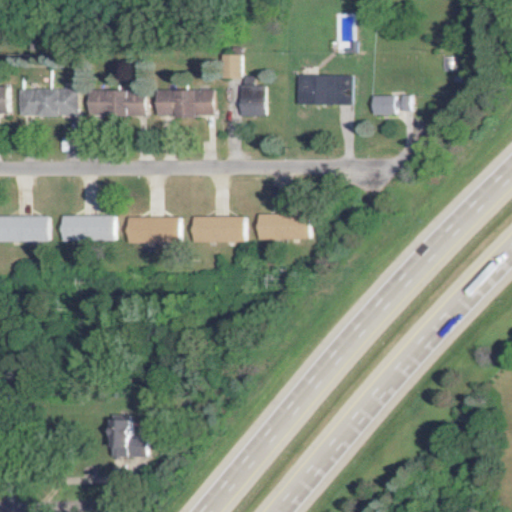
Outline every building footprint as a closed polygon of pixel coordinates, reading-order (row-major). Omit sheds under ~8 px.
[(244,54),(226,54),(226,77),(243,78),(244,54)] [(298,104),(335,104),(336,75),(299,74),(298,104)] [(242,115),(267,115),(266,87),(255,87),(255,84),(241,84),(242,115)] [(0,114),(11,114),(12,87),(0,87),(0,114)] [(89,114),(147,116),(148,95),(129,95),(129,90),(90,88),(89,114)] [(80,89),(20,90),(20,116),(80,115),(80,89)] [(217,115),(216,89),(159,90),(159,116),(217,115)] [(412,109),(412,95),(372,96),(373,114),(396,113),(396,109),(412,109)] [(257,240),(311,238),(311,214),(257,215),(257,240)] [(0,215),(0,240),(49,240),(49,215),(0,215)] [(61,241),(114,241),(114,215),(61,215),(61,241)] [(245,242),(245,216),(192,216),(191,241),(245,242)] [(180,217),(126,217),(126,242),(180,241),(180,217)] [(113,457),(146,456),(146,439),(136,439),(136,416),(113,417),(113,457)]
